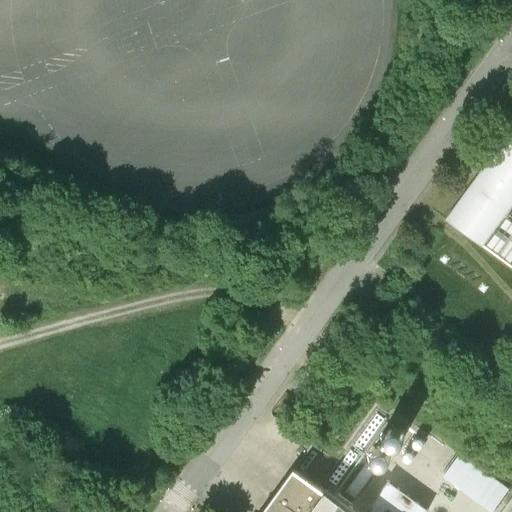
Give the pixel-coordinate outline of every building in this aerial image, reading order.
[(511,136),(508,133),(446,218),(483,244),(509,208),(511,204),(511,136)] [(511,265),(511,264),(511,210),(509,208),(483,244),(511,265)] [(483,244),(446,218),(406,273),(511,350),(511,265),(483,244)] [(511,484),(464,451),(447,475),(499,511),(511,492),(511,484)] [(352,511),(293,468),(261,511),(352,511)]
